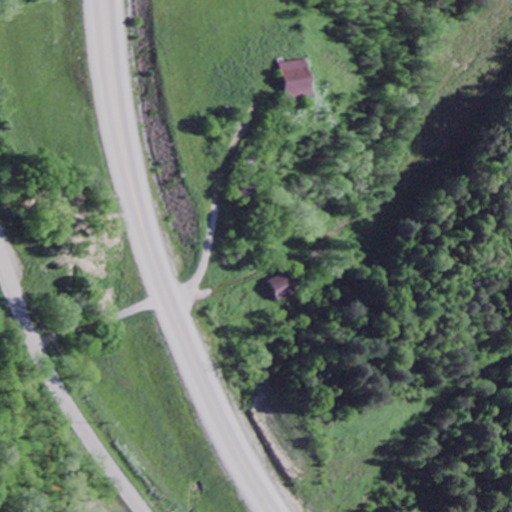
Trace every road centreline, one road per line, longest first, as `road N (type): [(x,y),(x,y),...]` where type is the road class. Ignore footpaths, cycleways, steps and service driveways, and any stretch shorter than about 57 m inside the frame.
road 1 (primary): [(272,511),(202,383),(159,268),(124,133),(106,0)]
road 2 (residential): [(145,511),(44,363),(0,247)]
